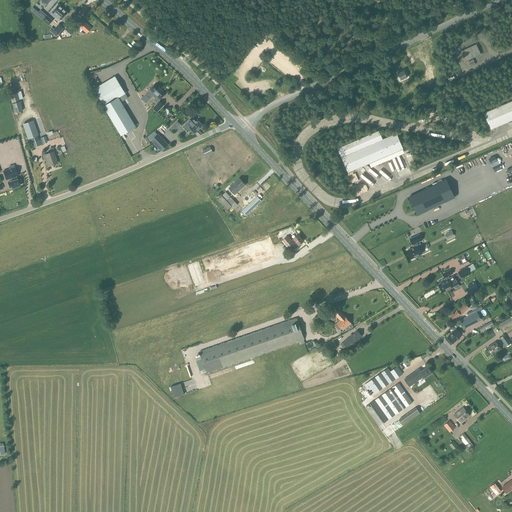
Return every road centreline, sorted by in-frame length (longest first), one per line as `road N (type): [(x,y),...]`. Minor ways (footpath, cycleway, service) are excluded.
road 1 (primary): [(511,420),(234,122)]
road 2 (unclassified): [(234,122),(248,124),(267,107),(500,0)]
road 3 (unclassified): [(0,219),(234,122)]
road 4 (primary): [(234,122),(102,0)]
